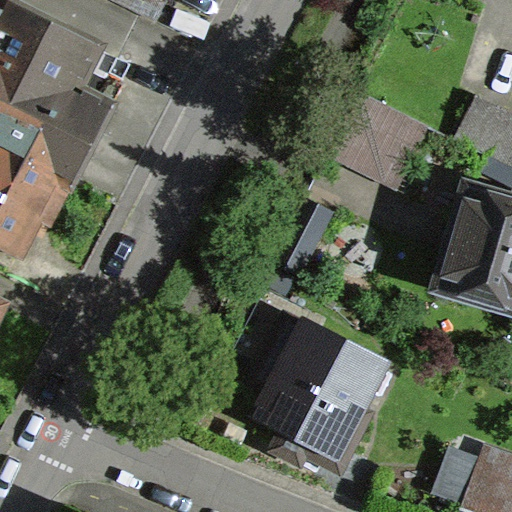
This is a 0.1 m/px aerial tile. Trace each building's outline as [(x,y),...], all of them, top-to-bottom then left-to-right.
[(77,86),(98,47),(11,0),(5,0),(0,10),(0,144),(59,177),(70,183),(113,105),(77,86)] [(116,0),(155,19),(164,0),(116,0)] [(424,122),(367,93),(337,151),(394,180),(424,122)] [(511,109),(480,94),(473,106),(511,125),(511,109)] [(511,125),(473,106),(456,139),(511,167),(511,125)] [(59,177),(0,144),(0,244),(19,254),(59,177)] [(511,198),(468,186),(439,286),(511,306),(511,198)] [(284,364),(258,415),(283,428),(273,447),(301,462),(311,443),(337,457),(387,361),(308,320),(306,323),(286,312),(265,354),(284,364)] [(511,511),(511,457),(485,447),(464,504),(486,511),(511,511)]
